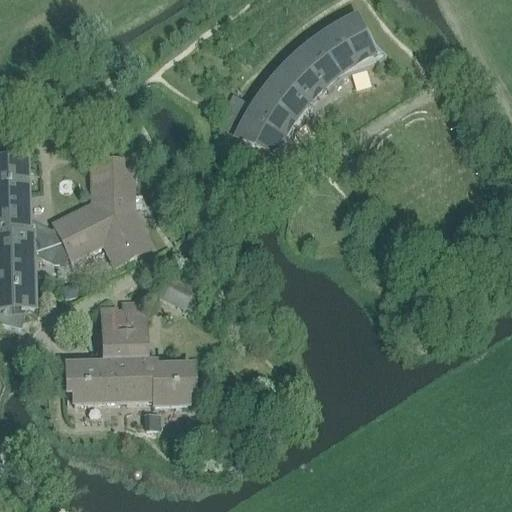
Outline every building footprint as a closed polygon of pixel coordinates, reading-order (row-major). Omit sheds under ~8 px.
[(365,33),(358,18),(346,24),(334,30),(323,37),(313,45),(300,55),(288,65),(276,77),(266,90),(252,108),(238,101),(222,129),(217,138),(214,148),(213,153),(222,156),(227,157),(230,159),(234,160),(241,148),(268,162),(270,158),(277,161),(289,140),(294,137),(297,135),(303,129),(307,126),(309,123),(312,120),(314,116),(315,113),(312,110),(321,100),(331,92),(340,84),(351,77),(358,77),(365,75),(371,72),(377,69),(382,65),(387,61),(376,50),(369,35),(365,33)] [(17,117),(26,139),(64,123),(54,101),(17,117)] [(0,328),(21,332),(24,312),(33,312),(32,284),(32,260),(54,269),(58,269),(58,268),(64,268),(64,262),(67,261),(70,267),(102,251),(113,272),(152,253),(134,216),(133,163),(88,164),(89,207),(51,225),(49,226),(53,234),(29,221),(27,166),(14,166),(1,144),(0,143),(0,328)] [(158,301),(183,314),(195,292),(169,279),(158,301)] [(102,368),(64,370),(65,401),(69,401),(69,412),(150,410),(150,415),(189,413),(188,402),(194,402),(193,368),(174,369),(174,364),(147,365),(145,307),(121,308),(121,314),(116,314),(116,310),(100,311),(102,368)]
